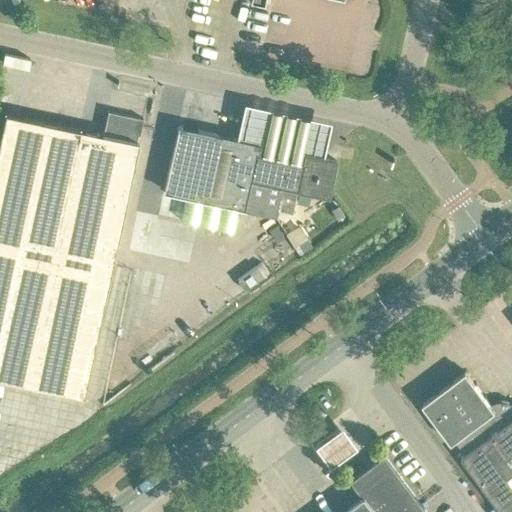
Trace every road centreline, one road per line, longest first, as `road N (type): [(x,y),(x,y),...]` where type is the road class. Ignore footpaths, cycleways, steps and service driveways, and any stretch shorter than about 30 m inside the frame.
road 1 (tertiary): [(485,238),(118,511)]
road 2 (unclassified): [(0,37),(395,123)]
road 3 (unclassified): [(395,123),(485,238)]
road 4 (unclassified): [(426,0),(395,123)]
